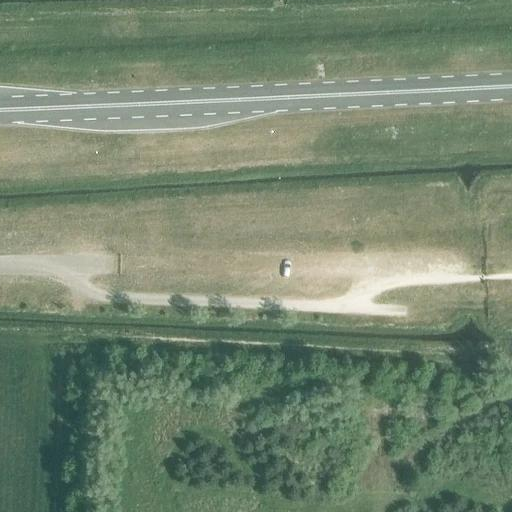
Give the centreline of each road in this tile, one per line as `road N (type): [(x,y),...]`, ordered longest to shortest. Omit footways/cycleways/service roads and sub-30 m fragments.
road 1 (primary): [(0,110),(511,86)]
road 2 (unclassified): [(0,266),(52,265),(98,298),(356,309)]
